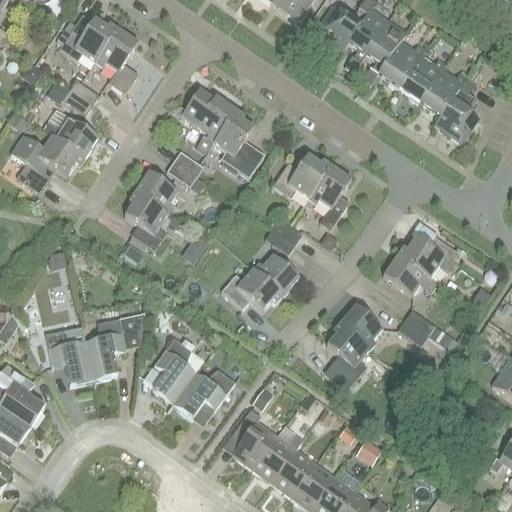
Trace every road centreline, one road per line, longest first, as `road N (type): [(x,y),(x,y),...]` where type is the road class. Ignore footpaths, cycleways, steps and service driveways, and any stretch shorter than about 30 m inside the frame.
road 1 (unclassified): [(417,183),(204,39)]
road 2 (residential): [(83,224),(204,39)]
road 3 (residential): [(197,491),(134,445),(89,433),(75,442),(35,511)]
road 4 (residential): [(286,354),(417,183)]
